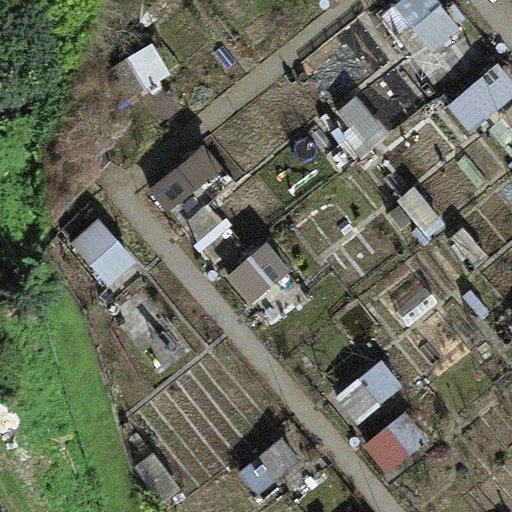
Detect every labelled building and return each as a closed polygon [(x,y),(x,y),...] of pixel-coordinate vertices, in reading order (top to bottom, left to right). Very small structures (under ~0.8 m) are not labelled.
[(444,0),(406,0),(404,2),(443,50),(469,29),(444,0)] [(452,108),(479,134),(511,99),(511,72),(498,59),(452,108)] [(271,250),(237,278),(258,304),(292,275),(271,250)] [(345,393),(360,417),(405,391),(391,367),(345,393)] [(394,474),(435,441),(412,413),(371,445),(394,474)] [(0,511),(14,511),(0,479),(0,511)]
